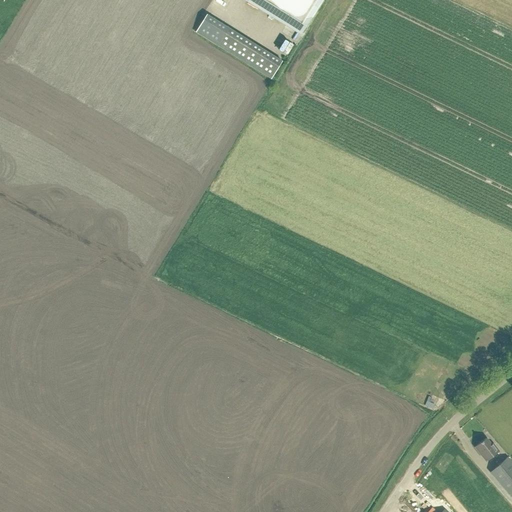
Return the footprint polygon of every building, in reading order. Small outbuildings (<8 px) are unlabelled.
[(204,0),(196,0),(194,6),(207,11),(211,0),(204,0)] [(244,0),(300,35),(301,33),(322,0),(244,0)] [(196,32),(218,45),(225,50),(236,33),(236,32),(207,14),(206,14),(196,32)] [(474,447),(485,461),(499,451),(493,443),(491,444),(486,437),(474,447)] [(483,472),(466,449),(461,453),(474,470),(472,472),(476,477),(483,472)] [(511,496),(511,495),(511,462),(507,457),(490,472),(511,496)] [(495,504),(503,498),(485,472),(477,478),(495,504)]
